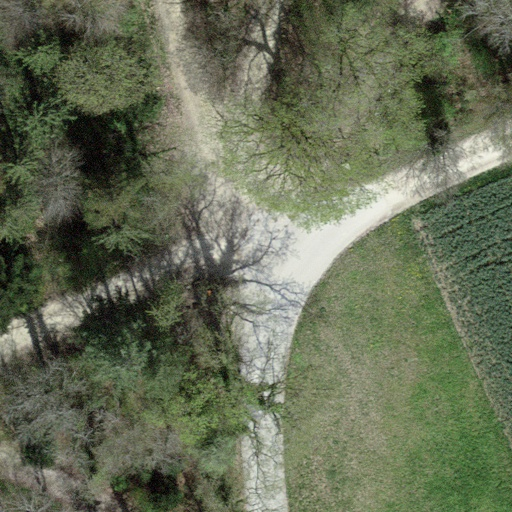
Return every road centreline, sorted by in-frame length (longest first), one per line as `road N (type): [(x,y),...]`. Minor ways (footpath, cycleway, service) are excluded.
road 1 (track): [(414,0),(264,249)]
road 2 (track): [(0,347),(232,239),(264,249)]
road 3 (track): [(264,249),(403,194),(511,139)]
road 4 (track): [(264,249),(202,118),(166,0)]
road 5 (track): [(264,511),(249,372),(264,249)]
road 6 (track): [(264,249),(249,106),(269,0)]
road 7 (track): [(0,460),(113,511)]
